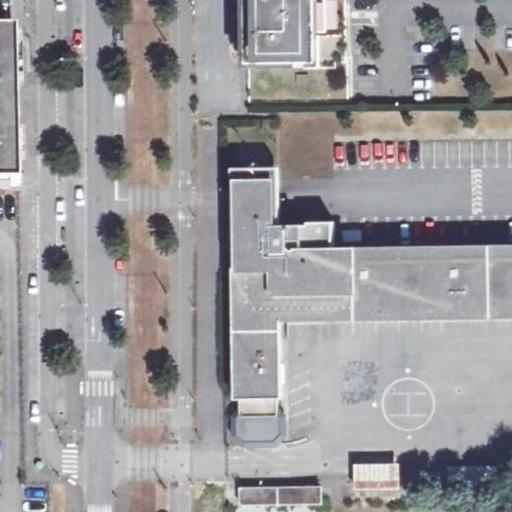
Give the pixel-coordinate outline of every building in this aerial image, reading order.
[(0,0),(0,33),(13,33),(10,0),(0,0)] [(249,0),(250,51),(250,61),(350,60),(349,0),(249,0)] [(0,33),(0,187),(19,186),(17,89),(17,33),(13,33),(0,33)] [(275,325),(511,318),(511,245),(332,250),(331,224),(306,225),(306,228),(273,228),(273,199),(273,184),(236,185),(236,200),(241,399),(276,397),(275,325)] [(234,425),(235,442),(244,450),(272,450),(282,442),(282,407),(274,406),(274,403),(241,404),(241,420),(234,425)] [(400,486),(399,459),(353,460),(354,487),(400,486)] [(244,508),(323,506),(322,490),(243,492),(244,508)]
